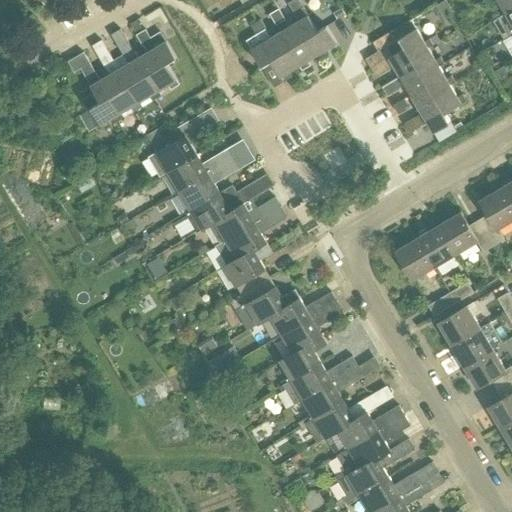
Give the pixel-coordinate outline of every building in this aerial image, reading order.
[(293,14),(299,22),(290,27),(300,44),(309,38),(319,55),(318,55),(321,59),(330,54),(327,50),(338,43),(327,25),(318,31),(309,16),(299,0),(292,0),(290,2),(288,3),(289,4),(294,13),(293,14)] [(511,0),(491,0),(494,4),(498,1),(505,13),(501,15),(501,16),(506,14),(511,10),(511,0)] [(337,19),(345,14),(341,8),(333,12),(337,19)] [(280,9),(278,9),(270,14),(277,25),(286,20),(280,9)] [(511,10),(506,14),(501,16),(505,22),(509,19),(511,24),(511,33),(511,34),(511,10)] [(258,36),(268,31),(261,19),(251,25),(258,36)] [(309,38),(300,44),(290,27),(272,39),(281,55),(290,50),(300,66),(302,70),(311,65),(309,61),(318,55),(319,55),(309,38)] [(159,70),(149,53),(138,59),(120,29),(111,34),(129,65),(131,64),(140,80),(132,85),(142,102),(150,97),(153,101),(162,95),(159,91),(160,91),(151,74),(159,70)] [(144,46),(153,40),(146,29),(136,34),(144,46)] [(387,46),(366,59),(377,77),(388,70),(394,67),(400,76),(401,78),(417,68),(411,57),(429,47),(434,45),(440,40),(436,33),(430,38),(425,40),(418,29),(400,39),(406,50),(393,57),(387,46)] [(102,39),(92,44),(99,56),(106,68),(116,62),(109,51),(102,39)] [(290,72),(300,66),(290,50),(281,55),(272,39),(252,50),(262,68),(271,62),(281,78),(283,81),(293,76),(290,72)] [(151,74),(160,91),(169,86),(171,90),(180,84),(178,80),(169,64),(178,59),(168,42),(149,53),(159,70),(151,74)] [(422,76),(440,66),(444,63),(441,57),(436,59),(429,47),(411,57),(417,68),(401,78),(400,76),(382,86),(388,96),(405,86),(411,96),(428,86),(422,76)] [(122,92),(112,75),(101,81),(84,52),(68,61),(75,71),(82,67),(97,93),(84,101),(90,111),(94,108),(103,124),(113,119),(115,123),(125,117),(122,113),(123,113),(113,96),(122,92)] [(474,60),(473,65),(475,69),(482,64),(478,58),(474,60)] [(132,85),(140,80),(131,64),(129,65),(112,75),(122,92),(113,96),(123,113),(131,108),(134,112),(143,106),(141,102),(142,102),(132,85)] [(447,78),(440,67),(440,66),(422,76),(428,86),(411,96),(422,115),(439,105),(433,94),(450,84),(451,84),(455,82),(451,75),(447,78)] [(458,97),(451,84),(450,84),(433,94),(439,105),(422,115),(417,118),(416,116),(404,123),(410,133),(427,123),(433,133),(451,122),(446,113),(462,104),(462,103),(467,100),(463,94),(458,97)] [(399,114),(410,107),(405,98),(393,105),(399,114)] [(198,156),(192,145),(204,138),(193,120),(171,133),(177,142),(149,159),(159,176),(163,174),(165,176),(198,156)] [(180,193),(236,159),(229,147),(202,163),(198,156),(165,176),(167,179),(170,178),(180,193)] [(186,213),(220,192),(215,184),(241,168),(236,159),(180,193),(189,209),(185,212),(186,213)] [(511,204),(511,182),(503,188),(511,204)] [(202,230),(210,225),(244,205),(243,204),(258,195),(251,183),(237,191),(233,184),(220,192),(186,213),(197,232),(201,229),(202,230)] [(499,229),(511,221),(511,204),(503,188),(482,201),(489,213),(479,219),(494,245),(505,239),(499,229)] [(217,247),(282,207),(276,196),(248,213),(244,205),(210,225),(220,243),(216,245),(217,247)] [(216,245),(228,267),(266,243),(261,233),(288,217),(282,207),(221,244),(220,243),(216,245)] [(494,245),(479,219),(470,225),(462,213),(440,226),(457,254),(478,242),(483,252),(494,245)] [(435,267),(457,254),(440,226),(419,238),(435,267)] [(414,280),(435,267),(419,238),(397,251),(414,280)] [(228,267),(225,268),(236,286),(237,286),(242,294),(243,295),(270,279),(265,270),(258,258),(271,251),(266,243),(228,267)] [(242,294),(230,301),(248,330),(259,324),(271,316),(301,299),(300,297),(295,290),(281,298),(275,288),(270,279),(243,295),(242,294)] [(460,300),(474,292),(468,281),(450,292),(451,293),(455,291),(460,300)] [(280,338),(284,336),(339,303),(332,291),(305,307),(301,299),(271,316),(280,330),(277,333),(280,338)] [(435,316),(460,300),(455,291),(451,293),(450,292),(428,305),(435,316)] [(507,313),(511,309),(511,297),(508,292),(498,298),(507,313)] [(295,354),(323,337),(318,327),(344,312),(339,303),(284,336),(286,339),(295,354)] [(453,345),(482,328),(469,306),(440,323),(453,345)] [(177,315),(171,319),(176,326),(182,323),(177,315)] [(466,366),(495,349),(482,328),(453,345),(466,366)] [(280,388),(321,364),(315,352),(328,344),(323,337),(295,354),(281,362),(289,376),(281,381),(283,385),(279,387),(280,388)] [(235,345),(225,351),(232,363),(242,357),(235,345)] [(497,390),(511,380),(511,365),(506,369),(495,349),(466,366),(479,387),(491,380),(497,390)] [(304,400),(360,367),(353,355),(326,371),(321,364),(280,388),(282,391),(285,389),(294,404),(303,398),(304,400)] [(301,427),(344,401),(338,392),(365,376),(360,367),(304,400),(312,414),(299,422),(301,427)] [(503,429),(511,423),(511,380),(497,390),(503,399),(490,407),(503,429)] [(340,430),(368,413),(363,405),(350,412),(344,401),(301,427),(303,429),(307,427),(317,444),(327,438),(340,430)] [(368,413),(340,430),(350,447),(351,449),(406,416),(399,405),(372,420),(368,413)] [(346,470),(335,476),(338,482),(391,450),(390,449),(385,441),(411,425),(406,416),(351,449),(350,447),(337,455),(346,470)] [(511,443),(511,423),(503,429),(511,443)] [(391,450),(338,482),(347,495),(343,498),(348,505),(362,496),(360,494),(390,477),(384,468),(416,448),(409,438),(390,449),(391,450)] [(390,477),(360,494),(362,496),(371,511),(373,511),(427,481),(426,480),(439,472),(433,462),(394,484),(390,477)] [(410,511),(406,505),(432,489),(427,481),(373,511),(410,511)]
